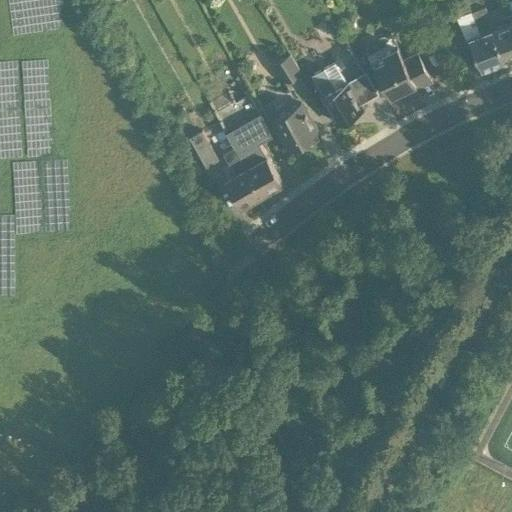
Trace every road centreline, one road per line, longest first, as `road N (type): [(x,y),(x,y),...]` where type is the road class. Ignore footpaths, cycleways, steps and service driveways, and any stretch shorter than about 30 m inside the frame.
road 1 (tertiary): [(366,511),(511,246)]
road 2 (residential): [(511,93),(386,145),(255,240)]
